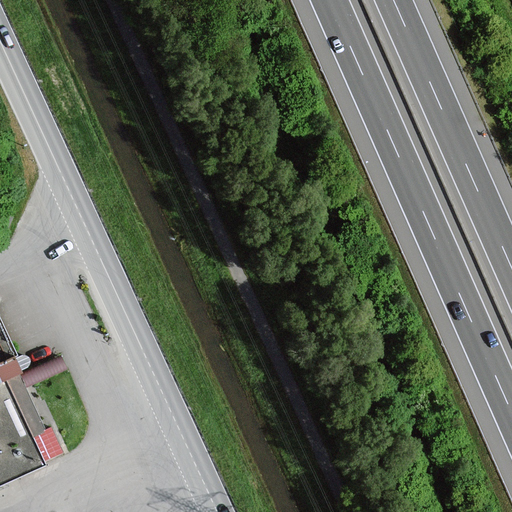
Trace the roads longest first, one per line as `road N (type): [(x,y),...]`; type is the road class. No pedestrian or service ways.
road 1 (tertiary): [(0,27),(221,511)]
road 2 (motorway): [(326,0),(511,414)]
road 3 (motorway): [(511,268),(392,0)]
